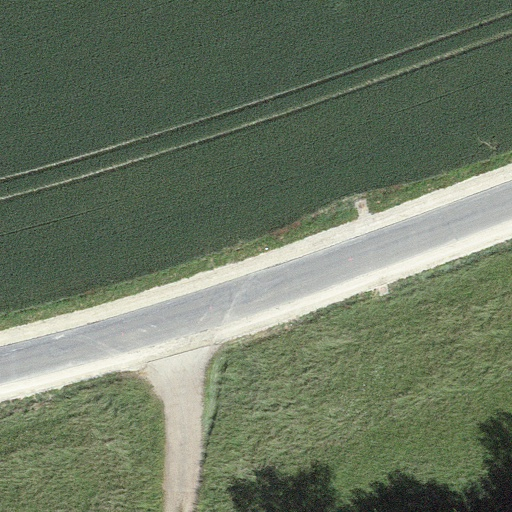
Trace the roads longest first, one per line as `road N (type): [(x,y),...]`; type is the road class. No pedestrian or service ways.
road 1 (tertiary): [(0,367),(172,321),(511,198)]
road 2 (track): [(184,511),(186,398),(172,321)]
